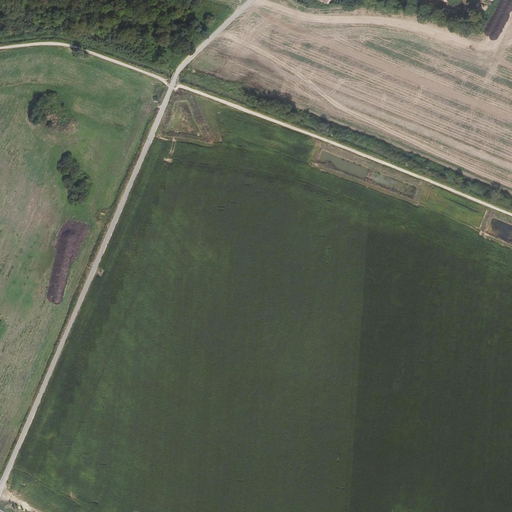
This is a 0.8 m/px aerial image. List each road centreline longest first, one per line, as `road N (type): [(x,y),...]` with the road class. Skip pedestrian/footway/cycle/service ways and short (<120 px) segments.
road 1 (unclassified): [(0,488),(176,71),(253,0)]
road 2 (track): [(171,83),(61,44),(0,48)]
